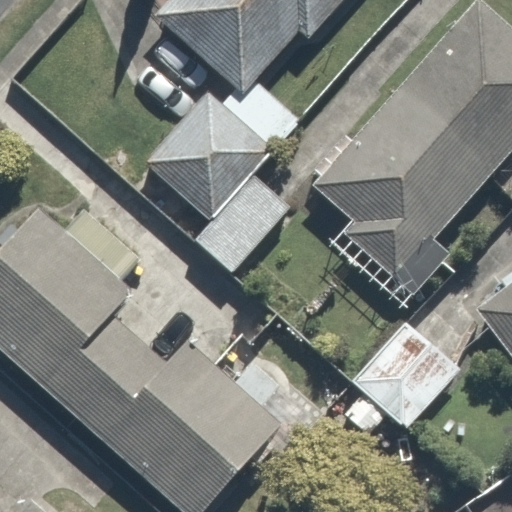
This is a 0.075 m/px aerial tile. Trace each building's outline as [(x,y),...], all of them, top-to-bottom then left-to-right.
[(347,0),(173,0),(157,18),(244,95),(300,33),(310,42),(347,0)] [(511,30),(480,2),(402,92),(493,174),(511,153),(511,30)] [(315,189),(357,226),(348,236),(397,280),(493,174),(402,92),(315,189)] [(68,234),(41,211),(21,233),(15,227),(0,243),(0,349),(76,417),(141,345),(112,321),(134,296),(121,284),(142,260),(87,212),(68,234)] [(511,287),(478,313),(511,357),(511,287)] [(412,319),(345,372),(392,431),(459,378),(412,319)] [(167,368),(141,345),(76,417),(184,511),(206,511),(282,426),(188,344),(167,368)] [(23,511),(43,511),(32,502),(23,511)]
